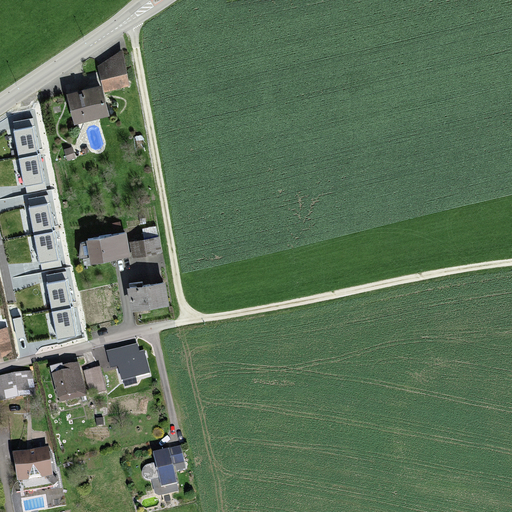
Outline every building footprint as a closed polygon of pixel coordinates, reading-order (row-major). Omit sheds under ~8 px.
[(121,58),(99,63),(105,89),(128,84),(121,58)] [(98,84),(65,93),(72,123),(106,115),(98,84)] [(34,128),(14,132),(25,185),(44,182),(34,128)] [(49,206),(30,210),(40,263),(60,259),(49,206)] [(127,230),(87,235),(90,259),(130,254),(128,242),(127,230)] [(155,236),(128,242),(130,254),(132,259),(159,253),(155,236)] [(162,280),(130,285),(133,307),(165,303),(162,280)] [(67,281),(48,285),(58,339),(78,335),(67,281)] [(7,329),(0,330),(0,357),(13,354),(7,329)] [(137,344),(107,351),(111,366),(118,364),(122,378),(149,371),(143,351),(139,352),(137,344)] [(61,363),(51,366),(60,401),(86,394),(78,363),(62,367),(61,363)] [(99,367),(84,371),(90,394),(105,390),(99,367)] [(30,372),(0,376),(0,391),(1,398),(34,393),(30,372)] [(179,446),(154,452),(162,485),(176,482),(173,470),(184,468),(179,446)] [(44,451),(13,456),(16,481),(48,476),(44,451)]
